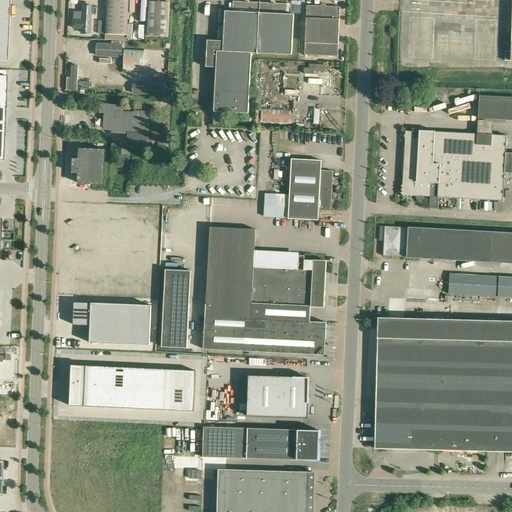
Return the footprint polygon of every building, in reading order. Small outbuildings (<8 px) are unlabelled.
[(0,0),(0,60),(7,61),(9,0),(0,0)] [(126,35),(128,0),(106,0),(105,34),(126,35)] [(145,36),(160,37),(167,37),(169,2),(147,1),(145,36)] [(225,11),(223,41),(224,41),(223,51),(251,52),(251,53),(257,53),(257,54),(257,53),(260,2),(233,1),(232,11),(225,11)] [(260,2),(257,53),(257,54),(258,54),(258,53),(292,55),(294,14),(286,14),(287,4),(260,2)] [(81,33),(90,33),(91,5),(83,5),(82,19),(73,19),(73,28),(82,28),(81,33)] [(307,5),(305,43),(305,55),(338,56),(340,7),(307,5)] [(434,31),(442,32),(442,21),(435,20),(435,24),(427,24),(426,46),(434,46),(434,31)] [(216,67),(215,91),(249,93),(251,53),(251,52),(223,51),(224,41),(223,41),(207,40),(206,67),(216,67)] [(122,43),(97,42),(97,54),(121,55),(122,43)] [(449,59),(457,59),(457,47),(450,47),(449,59)] [(163,53),(164,50),(124,48),(123,71),(162,73),(163,61),(163,53)] [(339,66),(317,64),(316,72),(339,74),(339,66)] [(67,77),(66,90),(70,90),(77,90),(78,65),(71,65),(71,77),(67,77)] [(133,93),(164,94),(164,80),(144,79),(144,83),(134,83),(133,93)] [(249,93),(215,91),(214,112),(248,113),(249,93)] [(511,97),(480,95),(478,118),(511,120),(511,97)] [(148,149),(150,112),(134,111),(134,112),(124,111),(124,105),(101,104),(100,111),(105,112),(104,128),(113,129),(113,131),(128,132),(127,148),(148,149)] [(292,125),(294,109),(260,107),(258,123),(292,125)] [(402,191),(400,193),(404,197),(406,196),(407,197),(409,196),(411,198),(413,196),(430,197),(429,208),(438,208),(439,197),(504,200),(507,135),(492,134),(493,120),(478,120),(477,133),(420,130),(419,131),(405,130),(402,184),(400,186),(402,188),(400,189),(402,191)] [(81,148),(79,148),(79,151),(79,159),(72,159),(72,173),(78,173),(78,181),(77,183),(104,184),(105,150),(83,149),(81,149),(81,148)] [(291,158),(290,188),(332,191),(333,171),(321,170),(321,160),(291,158)] [(264,217),(288,218),(318,220),(319,210),(330,211),(332,191),(290,188),(289,194),(265,193),(264,217)] [(205,309),(203,349),(324,355),(326,322),(309,322),(310,306),(322,306),(325,261),(304,260),(303,269),(252,267),(254,229),(209,226),(205,309)] [(383,255),(492,261),(511,262),(511,232),(385,226),(383,255)] [(191,272),(165,271),(161,347),(187,348),(191,272)] [(433,319),(511,321),(511,273),(434,271),(433,319)] [(151,306),(74,302),(73,325),(90,326),(89,343),(149,346),(151,306)] [(511,321),(433,319),(378,318),(375,449),(511,452),(511,321)] [(197,370),(73,363),(71,403),(195,410),(197,370)] [(249,376),(247,416),(309,418),(309,397),(306,397),(307,377),(249,376)] [(203,457),(247,458),(318,460),(319,430),(204,426),(203,457)] [(307,511),(309,472),(219,469),(217,511),(307,511)]
